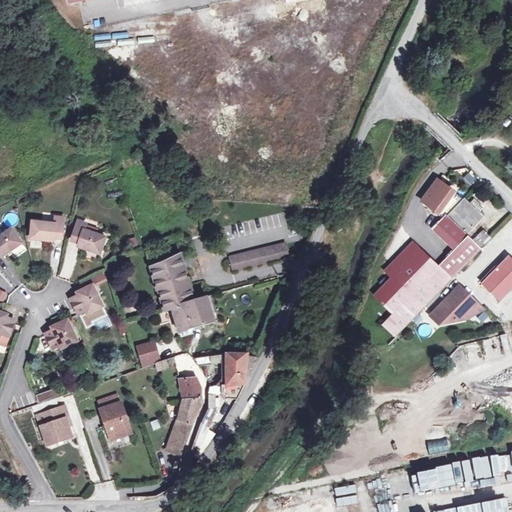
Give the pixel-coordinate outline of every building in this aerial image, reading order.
[(98,122),(108,117),(102,104),(91,109),(98,122)] [(112,160),(135,151),(131,139),(107,148),(111,161),(112,160)] [(142,167),(135,151),(112,160),(111,161),(117,176),(142,167)] [(470,184),(476,177),(468,171),(462,177),(470,184)] [(422,201),(441,217),(443,214),(446,217),(448,215),(462,201),(463,200),(438,180),(422,201)] [(314,202),(319,204),(322,197),(317,195),(314,202)] [(476,214),(468,206),(462,201),(448,215),(468,234),(482,219),(476,214)] [(472,202),(468,206),(476,214),(480,209),(472,202)] [(467,236),(446,217),(443,214),(441,217),(437,220),(438,222),(436,224),(431,230),(445,244),(452,250),(453,251),(467,236)] [(51,237),(54,237),(62,238),(65,218),(56,216),(54,224),(33,221),(31,238),(50,241),(51,237)] [(84,244),(83,248),(101,255),(107,238),(86,231),(88,224),(79,221),(73,240),(80,243),(84,244)] [(4,250),(7,253),(23,242),(13,228),(0,237),(0,253),(1,253),(4,250)] [(473,239),(480,247),(490,238),(483,231),(473,239)] [(443,262),(438,267),(451,280),(457,274),(481,250),(467,236),(453,251),(443,262)] [(289,258),(285,244),(229,258),(233,272),(289,258)] [(413,244),(397,261),(435,297),(451,280),(438,267),(413,244)] [(214,321),(207,297),(196,301),(181,255),(150,264),(158,291),(160,291),(166,312),(173,310),(181,337),(193,334),(192,331),(215,324),(214,321)] [(483,284),(501,301),(511,289),(511,259),(509,257),(483,284)] [(397,337),(409,324),(435,297),(397,261),(386,272),(393,278),(377,295),(376,296),(394,313),(384,324),(397,337)] [(105,272),(90,276),(93,286),(108,281),(105,272)] [(77,293),(78,297),(75,298),(72,299),(79,314),(87,311),(88,314),(104,307),(94,286),(83,290),(81,291),(77,293)] [(431,316),(440,324),(469,318),(481,306),(460,286),(452,294),(455,296),(451,300),(446,300),(431,316)] [(218,319),(211,296),(207,297),(214,321),(218,319)] [(484,309),(481,306),(469,318),(484,309)] [(2,317),(3,314),(0,313),(0,335),(0,334),(9,337),(14,321),(6,318),(2,317)] [(68,320),(58,325),(55,326),(57,330),(54,331),(49,334),(46,335),(53,350),(61,347),(63,350),(78,342),(68,320)] [(502,350),(508,349),(505,333),(499,334),(502,350)] [(0,335),(0,345),(5,347),(9,337),(0,334),(0,335)] [(171,350),(164,352),(167,360),(173,358),(171,350)] [(167,360),(164,352),(157,355),(160,363),(166,361),(167,360)] [(245,384),(247,363),(247,358),(248,353),(226,352),(195,357),(199,366),(222,363),(223,358),(228,358),(228,385),(222,385),(222,393),(225,399),(237,399),(245,385),(245,384)] [(167,365),(166,361),(160,363),(156,364),(158,371),(168,368),(167,365)] [(178,420),(193,424),(202,406),(201,388),(196,377),(180,379),(183,401),(178,420)] [(55,391),(37,395),(39,402),(57,398),(55,391)] [(100,409),(121,402),(118,393),(97,400),(100,409)] [(131,433),(121,402),(100,409),(110,440),(131,433)] [(67,421),(70,420),(65,406),(38,415),(48,444),(72,435),(69,427),(67,421)] [(178,420),(172,436),(175,437),(169,452),(182,456),(183,448),(193,424),(178,420)] [(175,437),(172,436),(166,451),(169,452),(175,437)] [(426,440),(427,453),(448,452),(447,438),(426,440)] [(511,480),(511,472),(499,474),(500,482),(511,480)] [(409,511),(511,511),(511,494),(410,511),(409,511)] [(378,511),(389,511),(387,502),(377,505),(378,511)]
